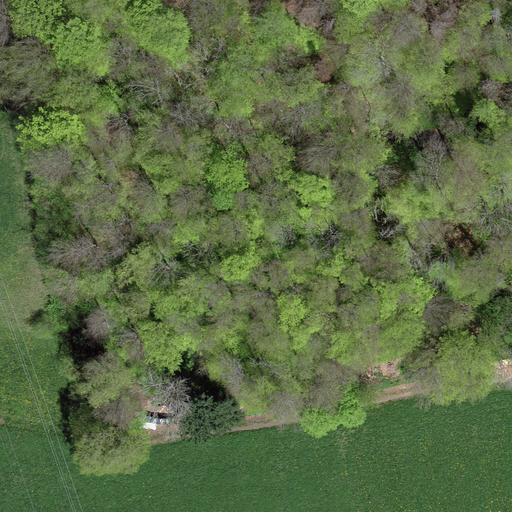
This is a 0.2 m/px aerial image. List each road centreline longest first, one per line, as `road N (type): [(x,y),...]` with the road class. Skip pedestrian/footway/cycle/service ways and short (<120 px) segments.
road 1 (unclassified): [(511,171),(273,74),(186,31),(148,0)]
road 2 (track): [(398,128),(318,134),(0,100)]
